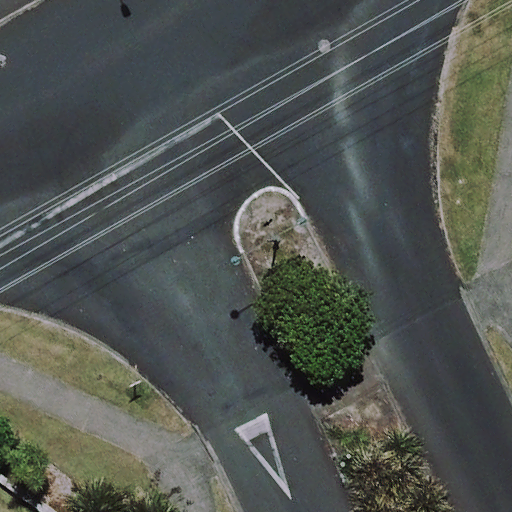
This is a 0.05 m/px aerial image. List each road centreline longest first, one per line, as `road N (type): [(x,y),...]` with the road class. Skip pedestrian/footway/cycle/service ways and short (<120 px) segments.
road 1 (residential): [(312,0),(403,279),(511,501)]
road 2 (residential): [(296,511),(189,323),(31,97)]
road 3 (residential): [(31,97),(210,0)]
